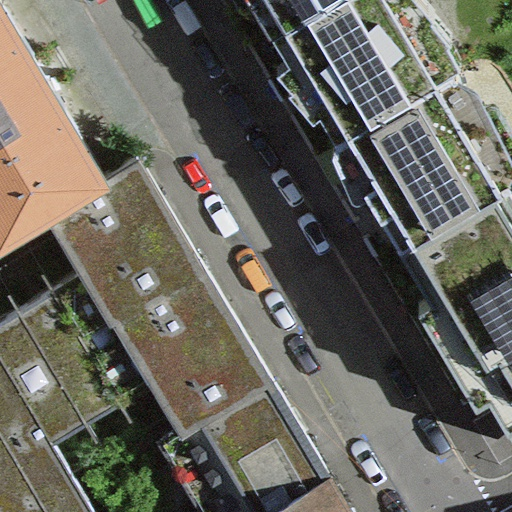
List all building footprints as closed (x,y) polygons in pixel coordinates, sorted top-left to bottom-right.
[(256,0),(272,26),(315,0),(256,0)] [(315,0),(272,26),(300,73),(288,83),(301,97),(313,112),(320,106),(336,133),(450,65),(422,18),(435,7),(428,0),(315,0)] [(0,235),(51,205),(104,174),(0,1),(0,235)] [(450,65),(336,133),(333,146),(336,152),(342,165),(352,160),(400,241),(503,179),(511,174),(480,104),(466,99),(454,63),(450,65)] [(296,416),(272,376),(200,256),(138,153),(104,174),(51,205),(86,263),(0,314),(0,507),(2,511),(0,511),(84,511),(95,506),(53,436),(154,376),(181,422),(162,433),(206,505),(194,511),(253,511),(327,468),(296,416)] [(511,193),(503,179),(400,241),(432,293),(419,300),(477,397),(490,389),(495,398),(511,426),(511,193)] [(327,468),(253,511),(353,511),(342,492),(327,468)]
